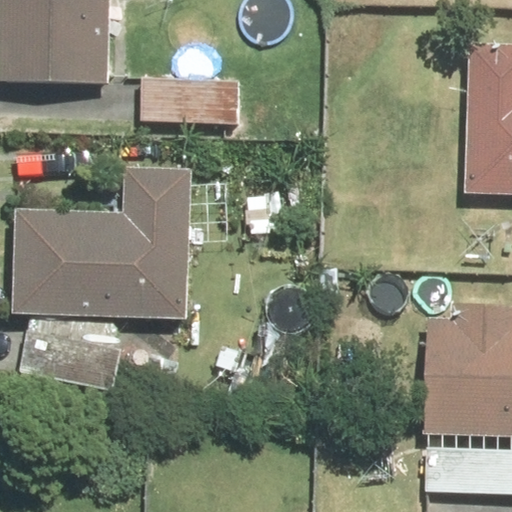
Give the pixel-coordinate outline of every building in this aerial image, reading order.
[(116,0),(1,0),(1,81),(115,82),(116,0)] [(511,43),(475,43),(472,189),(511,189),(511,43)] [(221,70),(154,71),(155,127),(222,126),(221,70)] [(24,205),(19,310),(193,318),(199,166),(131,163),(129,210),(24,205)] [(456,316),(433,315),(427,493),(511,495),(511,302),(456,301),(456,316)]
